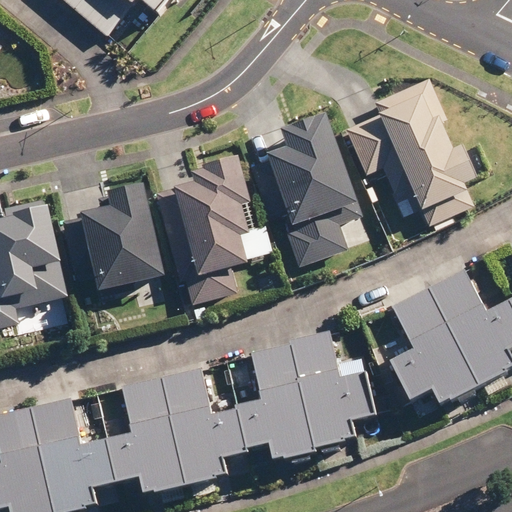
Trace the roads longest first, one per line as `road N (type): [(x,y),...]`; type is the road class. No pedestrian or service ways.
road 1 (residential): [(511,217),(356,282),(0,379)]
road 2 (residential): [(115,126),(174,113),(227,87),(307,0)]
road 3 (residential): [(25,0),(93,57),(115,126)]
road 4 (residential): [(372,511),(511,457)]
